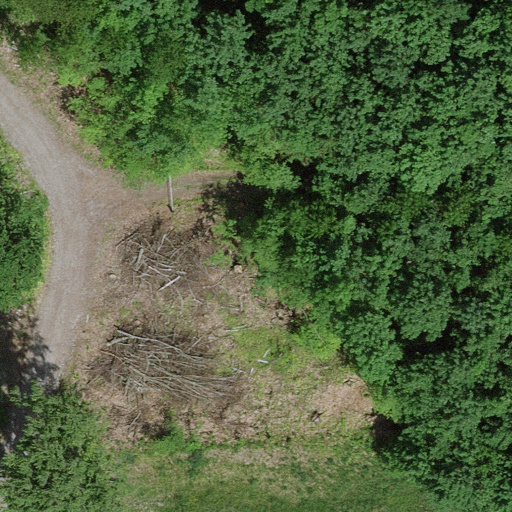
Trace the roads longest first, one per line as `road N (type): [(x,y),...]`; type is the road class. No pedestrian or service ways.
road 1 (track): [(0,98),(20,113),(89,231),(511,196)]
road 2 (track): [(89,231),(23,467),(19,511)]
